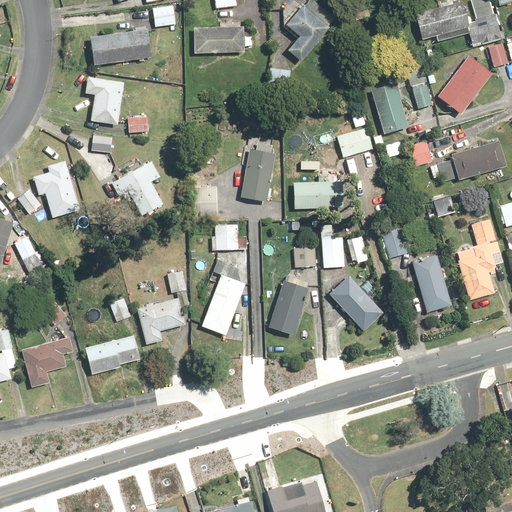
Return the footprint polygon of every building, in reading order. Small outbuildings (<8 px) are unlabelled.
[(237,0),(216,0),(217,9),(238,8),(237,0)] [(290,49),(304,61),(316,47),(338,20),(314,0),(309,0),(289,25),(301,36),(300,37),(290,49)] [(501,39),(497,21),(491,0),(472,0),(478,27),(470,29),(474,46),(483,43),(501,39)] [(438,35),(439,41),(446,39),(448,50),(473,44),(469,29),(463,2),(416,12),(422,39),(438,35)] [(375,27),(373,5),(353,7),(355,29),(375,27)] [(176,6),(154,7),(155,26),(178,25),(176,6)] [(136,32),(121,34),(91,38),(94,66),(124,62),(154,58),(150,25),(136,27),(136,32)] [(245,26),(195,27),(196,54),(245,53),(245,26)] [(505,42),(488,46),(493,66),(510,62),(505,42)] [(495,73),(472,55),(440,96),(463,114),(495,73)] [(294,67),(271,65),(268,98),(291,100),(294,67)] [(87,93),(96,95),(93,120),(121,124),(124,98),(126,82),(89,77),(87,93)] [(398,82),(372,90),(386,135),(412,127),(398,82)] [(429,83),(414,87),(418,108),(434,105),(429,83)] [(362,108),(351,112),(357,128),(368,124),(362,108)] [(150,118),(130,117),(130,132),(149,133),(150,118)] [(369,127),(337,135),(342,159),(375,151),(369,127)] [(94,136),(94,151),(112,152),(113,137),(94,136)] [(404,139),(387,144),(391,156),(408,151),(404,139)] [(280,152),(274,151),(275,144),(257,141),(255,149),(250,148),(243,199),(272,203),(280,152)] [(430,141),(411,145),(416,166),(434,162),(430,141)] [(501,141),(453,154),(460,180),(508,167),(501,141)] [(303,156),(291,155),(290,177),(302,177),(303,156)] [(49,165),(51,172),(35,177),(41,195),(47,193),(55,218),(82,209),(82,206),(67,160),(49,165)] [(166,204),(155,181),(162,178),(153,162),(113,182),(121,198),(131,193),(143,216),(166,204)] [(431,167),(434,179),(441,177),(443,184),(453,181),(448,162),(431,167)] [(346,185),(297,182),(295,209),(344,211),(346,185)] [(198,216),(218,217),(220,217),(221,190),(218,190),(219,184),(199,184),(198,216)] [(32,190),(19,199),(30,214),(43,205),(32,190)] [(452,194),(434,201),(439,217),(458,211),(452,194)] [(511,202),(501,206),(506,226),(511,224),(511,202)] [(15,223),(0,218),(0,273),(0,274),(15,223)] [(498,243),(491,219),(472,224),(478,248),(458,253),(471,301),(497,294),(492,275),(500,273),(498,265),(505,263),(500,242),(498,243)] [(218,250),(242,251),(249,251),(249,223),(214,222),(213,250),(218,250)] [(335,239),(335,235),(334,225),(322,225),(323,238),(323,268),(346,268),(346,238),(335,239)] [(404,229),(385,233),(390,259),(409,255),(404,229)] [(30,236),(29,236),(15,243),(23,259),(16,263),(19,267),(24,277),(43,267),(45,266),(30,236)] [(365,236),(349,240),(355,263),(371,259),(365,236)] [(318,247),(293,248),(294,267),(318,266),(318,247)] [(453,306),(452,301),(461,299),(458,286),(449,288),(441,254),(415,260),(427,312),(453,306)] [(183,268),(167,272),(173,294),(189,289),(183,268)] [(248,283),(223,274),(205,326),(229,335),(248,283)] [(385,311),(371,296),(378,290),(369,279),(362,286),(351,274),(331,293),(366,330),(385,311)] [(312,283),(287,276),(271,328),(295,335),(312,283)] [(125,297),(110,304),(118,322),(133,316),(125,297)] [(182,298),(155,304),(139,308),(147,344),(163,341),(166,340),(163,330),(188,325),(182,298)] [(69,315),(57,301),(44,311),(57,326),(69,315)] [(0,349),(14,348),(12,330),(11,329),(0,330),(0,349)] [(121,369),(121,366),(121,365),(143,360),(138,336),(116,341),(89,346),(94,374),(121,369)] [(71,353),(76,352),(73,338),(25,348),(33,388),(52,384),(49,372),(70,367),(69,361),(73,361),(71,353)] [(7,352),(5,353),(0,353),(0,381),(12,379),(14,378),(7,352)] [(270,493),(275,511),(328,511),(320,480),(285,489),(270,493)] [(256,511),(254,502),(211,511),(256,511)]
